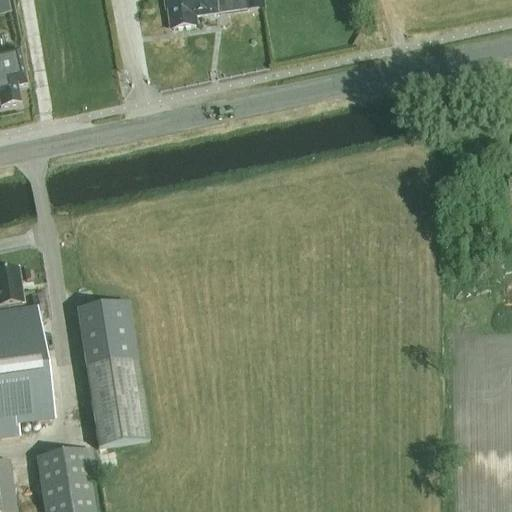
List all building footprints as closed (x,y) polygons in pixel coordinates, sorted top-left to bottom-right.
[(191,17),(216,14),(213,0),(165,0),(167,8),(172,7),(175,30),(192,28),(191,17)] [(245,0),(247,13),(264,11),(263,0),(258,1),(257,0),(245,0)] [(26,86),(19,52),(0,56),(0,110),(19,106),(15,89),(26,86)] [(482,229),(484,236),(495,235),(489,201),(478,202),(481,220),(472,222),(474,230),(482,229)] [(0,440),(18,438),(17,431),(52,426),(36,315),(24,317),(22,306),(17,272),(0,274),(0,440)] [(76,313),(98,451),(149,443),(128,305),(76,313)] [(91,451),(36,460),(44,511),(94,511),(88,475),(95,474),(91,451)] [(0,464),(0,511),(15,511),(9,463),(0,464)]
